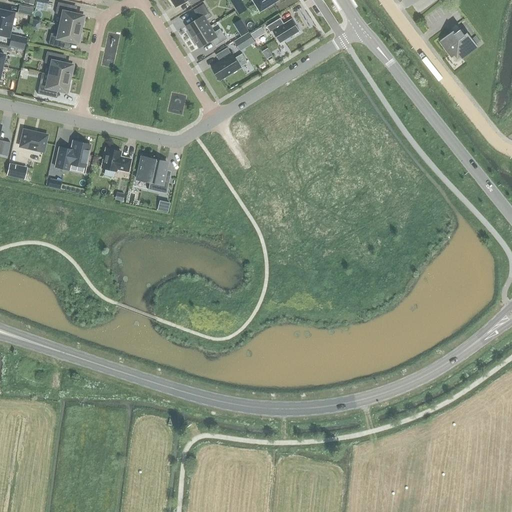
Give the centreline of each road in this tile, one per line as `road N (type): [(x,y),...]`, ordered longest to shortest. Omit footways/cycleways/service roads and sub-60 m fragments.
road 1 (primary): [(35,344),(187,394),(297,410),(408,384),(478,340)]
road 2 (tertiary): [(511,217),(360,28)]
road 3 (residential): [(386,0),(493,139)]
road 4 (residential): [(216,119),(360,28)]
road 5 (residential): [(79,121),(177,142),(216,119)]
road 6 (residential): [(79,121),(102,18),(135,0)]
road 7 (residential): [(216,119),(141,0)]
